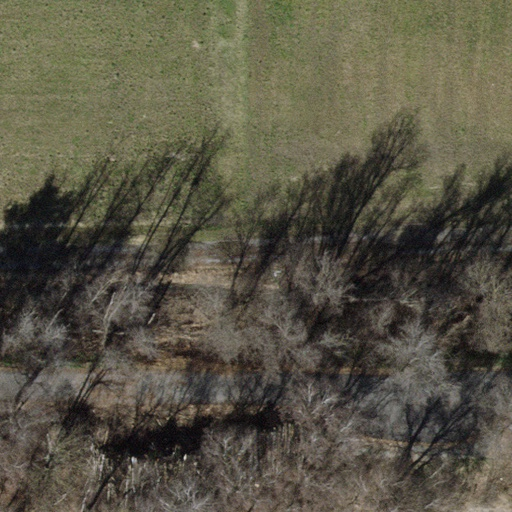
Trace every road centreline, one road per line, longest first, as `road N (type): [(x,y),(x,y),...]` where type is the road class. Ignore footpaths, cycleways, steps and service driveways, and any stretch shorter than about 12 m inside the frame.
road 1 (track): [(511,256),(0,275)]
road 2 (track): [(511,389),(0,389)]
